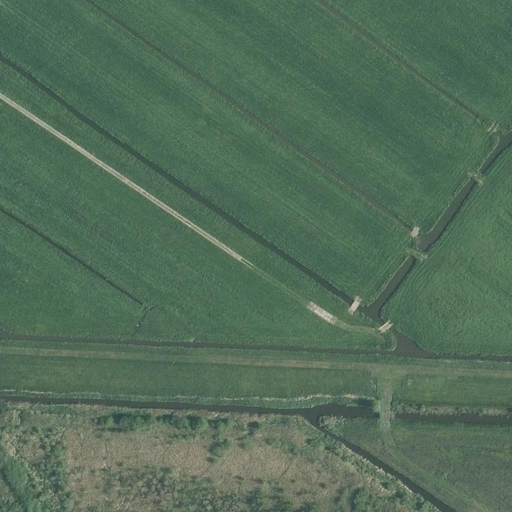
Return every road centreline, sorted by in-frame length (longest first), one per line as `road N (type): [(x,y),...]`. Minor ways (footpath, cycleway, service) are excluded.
road 1 (track): [(0,93),(335,322),(374,334),(383,342),(388,428)]
road 2 (track): [(511,373),(0,351)]
